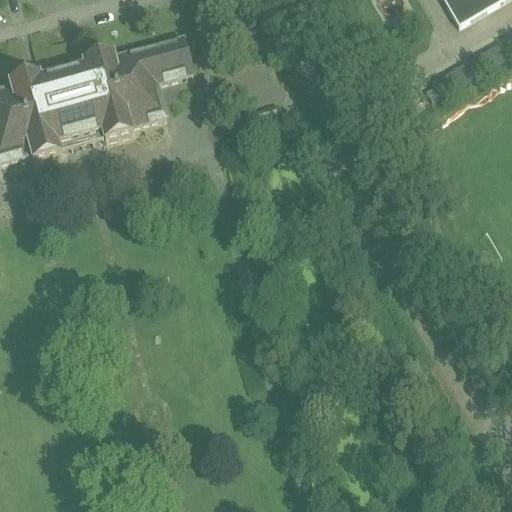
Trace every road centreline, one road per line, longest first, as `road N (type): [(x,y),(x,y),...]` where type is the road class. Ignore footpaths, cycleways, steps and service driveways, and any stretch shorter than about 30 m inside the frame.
road 1 (unclassified): [(511,435),(279,20)]
road 2 (unknown): [(323,511),(245,215),(205,148)]
road 3 (unknown): [(205,148),(8,215)]
road 4 (unknown): [(344,139),(304,109),(272,108),(238,119),(205,148)]
road 5 (unclassified): [(131,0),(0,36)]
